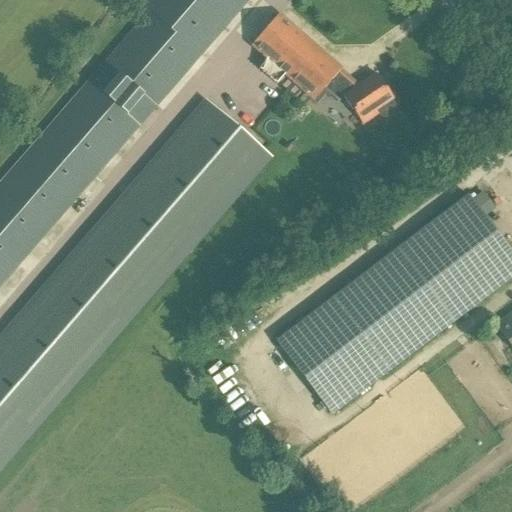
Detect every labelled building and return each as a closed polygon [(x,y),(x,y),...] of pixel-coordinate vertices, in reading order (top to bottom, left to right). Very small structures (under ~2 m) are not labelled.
[(150,13),(0,185),(0,289),(251,0),(145,0),(141,5),(150,13)] [(360,88),(280,16),(252,47),(318,106),(325,97),(338,108),(345,100),(363,127),(380,115),(382,117),(386,119),(396,112),(396,108),(391,102),(394,100),(377,75),(360,88)] [(0,336),(0,471),(271,159),(204,101),(0,336)] [(466,178),(482,165),(475,157),(459,169),(466,178)] [(511,282),(511,252),(468,195),(276,340),(334,418),(452,329),(454,332),(461,326),(459,323),(489,300),(491,304),(501,296),(498,293),(511,282)] [(511,313),(496,326),(511,346),(511,313)]
